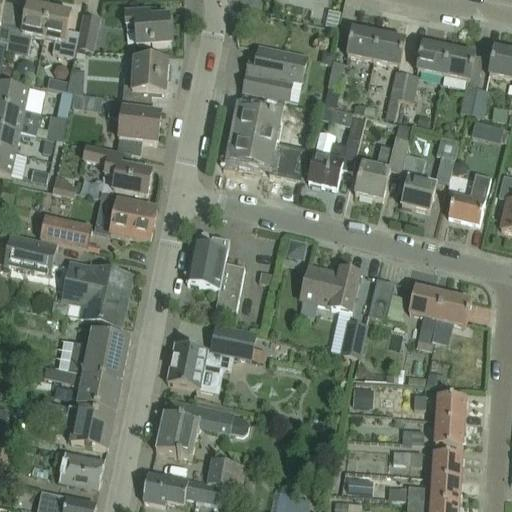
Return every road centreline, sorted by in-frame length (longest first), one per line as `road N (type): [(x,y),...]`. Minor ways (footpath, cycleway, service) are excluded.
road 1 (residential): [(508,275),(183,200)]
road 2 (tertiary): [(121,511),(183,200)]
road 3 (residential): [(491,511),(508,275)]
road 4 (tertiary): [(183,200),(210,58),(207,0)]
